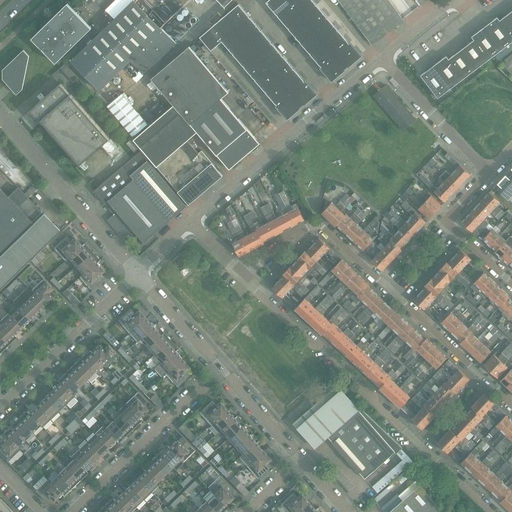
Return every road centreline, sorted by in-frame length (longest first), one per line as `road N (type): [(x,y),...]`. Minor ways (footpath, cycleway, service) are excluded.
road 1 (residential): [(511,407),(322,227),(282,241),(248,279)]
road 2 (residential): [(490,511),(248,279)]
road 3 (residential): [(347,511),(136,273)]
road 4 (unclassified): [(190,222),(381,56)]
road 5 (unclassified): [(136,273),(0,117)]
road 6 (residential): [(0,408),(136,273)]
road 7 (residential): [(69,511),(202,385)]
road 8 (residential): [(381,56),(489,172)]
road 9 (residential): [(489,172),(446,221),(511,285)]
